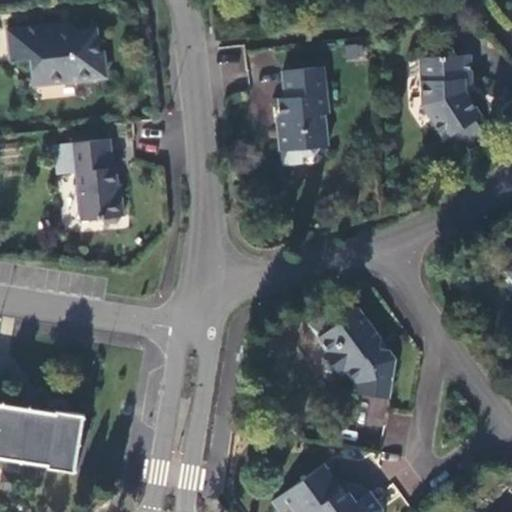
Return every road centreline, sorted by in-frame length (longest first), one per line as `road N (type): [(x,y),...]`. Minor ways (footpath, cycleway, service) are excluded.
road 1 (residential): [(210,309),(222,237),(183,0)]
road 2 (residential): [(437,339),(420,475),(511,460)]
road 3 (residential): [(190,511),(216,344),(210,309)]
road 4 (residential): [(210,309),(398,248)]
road 5 (unclassified): [(0,298),(186,329)]
road 6 (residential): [(186,329),(153,511)]
road 7 (residential): [(398,248),(511,191)]
